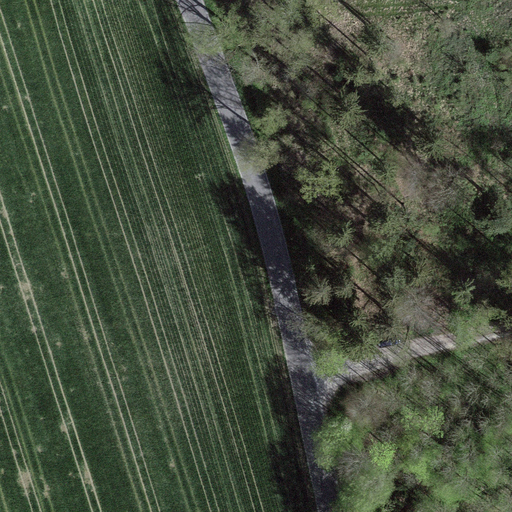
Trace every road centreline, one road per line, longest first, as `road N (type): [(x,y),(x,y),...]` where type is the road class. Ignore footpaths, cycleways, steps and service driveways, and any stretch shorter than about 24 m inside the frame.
road 1 (unclassified): [(188,0),(263,189),(337,511)]
road 2 (track): [(309,380),(511,328)]
